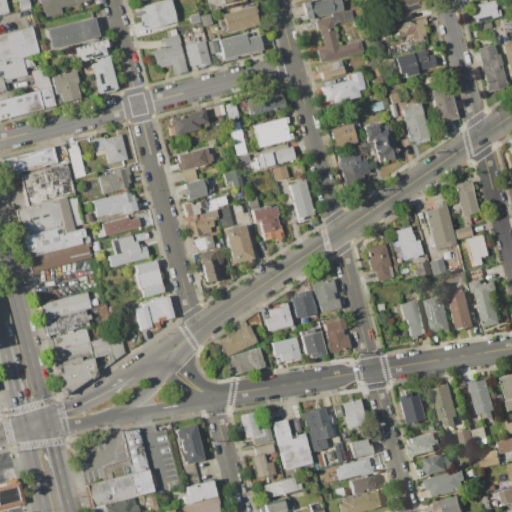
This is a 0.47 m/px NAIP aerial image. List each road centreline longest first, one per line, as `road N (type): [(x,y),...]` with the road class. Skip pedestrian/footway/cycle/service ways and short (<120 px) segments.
road 1 (residential): [(277,0),(407,511)]
road 2 (tertiary): [(165,357),(511,112)]
road 3 (tertiary): [(211,395),(511,346)]
road 4 (residential): [(443,0),(511,269)]
road 5 (residential): [(137,104),(199,330)]
road 6 (primary): [(50,422),(0,228)]
road 7 (residential): [(137,104),(293,64)]
road 8 (residential): [(0,138),(137,104)]
road 9 (residential): [(211,395),(240,511)]
